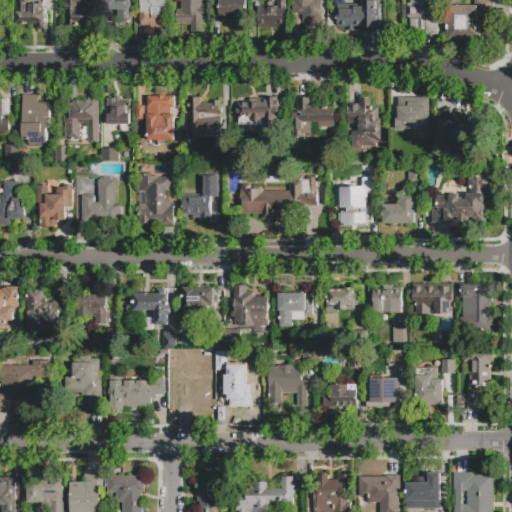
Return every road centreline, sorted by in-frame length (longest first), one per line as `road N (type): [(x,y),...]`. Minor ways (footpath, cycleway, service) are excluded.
road 1 (residential): [(0,67),(408,70),(511,93)]
road 2 (residential): [(0,258),(511,264)]
road 3 (residential): [(0,444),(511,442)]
